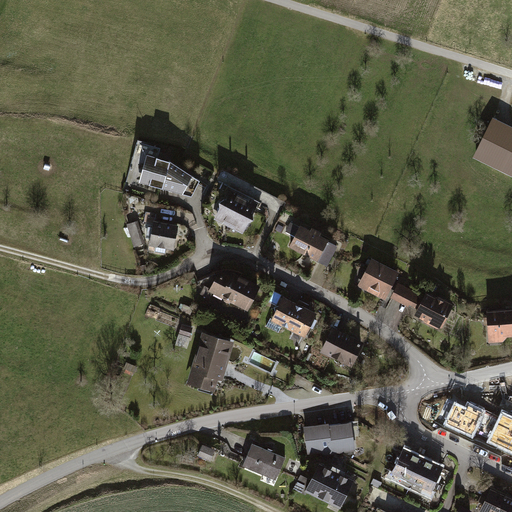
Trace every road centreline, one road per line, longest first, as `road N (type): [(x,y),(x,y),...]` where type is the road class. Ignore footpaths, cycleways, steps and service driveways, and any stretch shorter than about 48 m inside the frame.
road 1 (tertiary): [(0,504),(160,434),(252,413),(395,396)]
road 2 (residential): [(427,383),(418,360),(379,326),(236,252),(209,254),(140,285)]
road 3 (unclassified): [(511,74),(278,0)]
road 4 (track): [(273,511),(232,491),(132,467),(120,447)]
road 5 (residential): [(395,396),(425,436),(511,477)]
road 6 (track): [(0,249),(140,285)]
